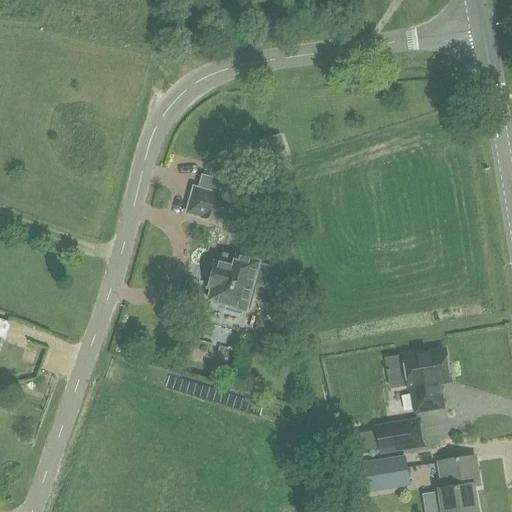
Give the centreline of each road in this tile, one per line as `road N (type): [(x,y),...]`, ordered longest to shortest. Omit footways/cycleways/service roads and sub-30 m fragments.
road 1 (unclassified): [(36,511),(162,124),(188,94),(235,67),(483,29)]
road 2 (secondary): [(511,212),(483,29)]
